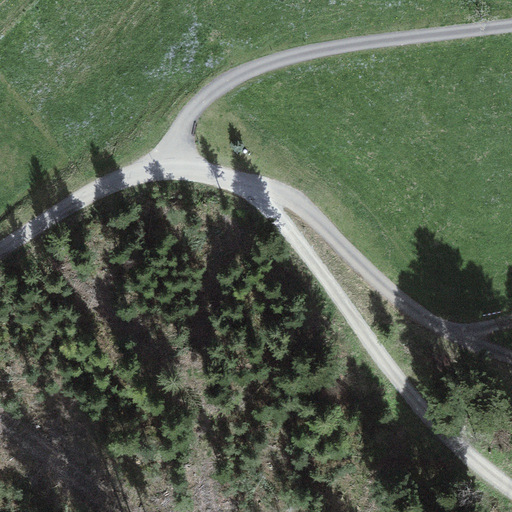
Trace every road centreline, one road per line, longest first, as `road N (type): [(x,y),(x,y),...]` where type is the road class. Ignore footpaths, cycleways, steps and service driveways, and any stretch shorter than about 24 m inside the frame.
road 1 (track): [(511,494),(449,437),(267,200),(244,183),(296,203),(380,288),(458,335)]
road 2 (track): [(173,165),(203,99),(264,63),(511,26)]
road 3 (unclassified): [(244,183),(173,165),(134,171),(0,249)]
